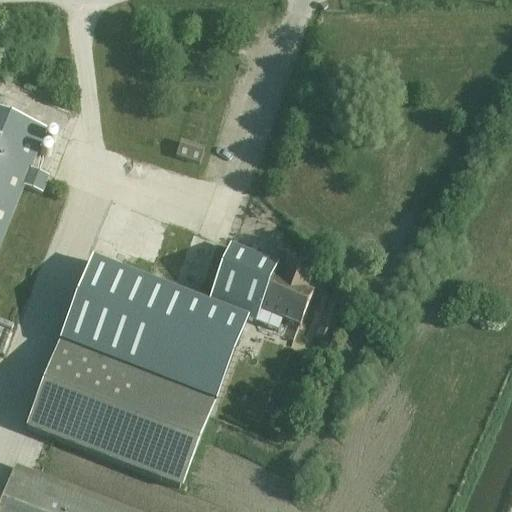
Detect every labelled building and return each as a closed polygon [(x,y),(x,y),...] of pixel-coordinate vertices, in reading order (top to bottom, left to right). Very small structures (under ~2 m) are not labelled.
[(230,43),(226,55),(238,58),(241,46),(230,43)] [(0,241),(21,188),(41,196),(48,179),(28,171),(43,131),(0,114),(0,241)] [(180,143),(175,158),(198,166),(203,150),(180,143)] [(21,226),(8,263),(26,269),(38,232),(21,226)] [(229,250),(206,307),(244,322),(277,335),(281,323),(299,330),(312,296),(306,293),(313,275),(287,265),(284,272),(277,269),(277,268),(229,250)] [(93,264),(60,350),(211,408),(244,322),(206,307),(93,264)] [(334,290),(316,338),(329,343),(348,295),(334,290)] [(211,408),(60,350),(28,433),(179,491),(211,408)] [(119,511),(13,471),(0,504),(0,511),(119,511)]
